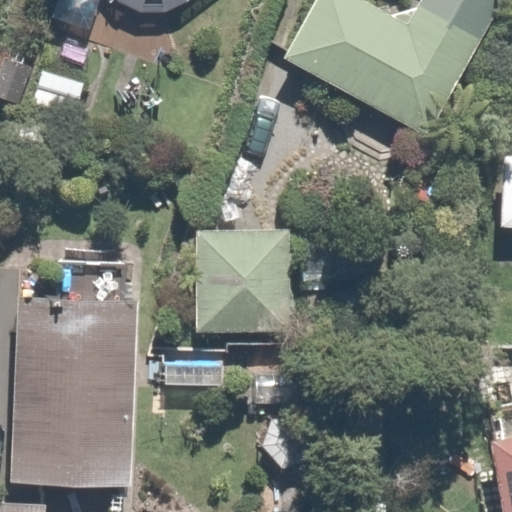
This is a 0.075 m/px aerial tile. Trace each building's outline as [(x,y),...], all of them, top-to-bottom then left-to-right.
[(326,0),(288,0),(247,82),(402,161),(484,0),(397,0),(383,29),(326,0)] [(83,71),(24,56),(15,96),(74,110),(83,71)] [(511,146),(469,146),(466,250),(511,251),(511,146)] [(246,250),(140,247),(137,355),(244,357),(246,250)] [(76,511),(81,319),(0,317),(0,511),(76,511)] [(511,511),(511,447),(451,460),(458,511),(511,511)]
